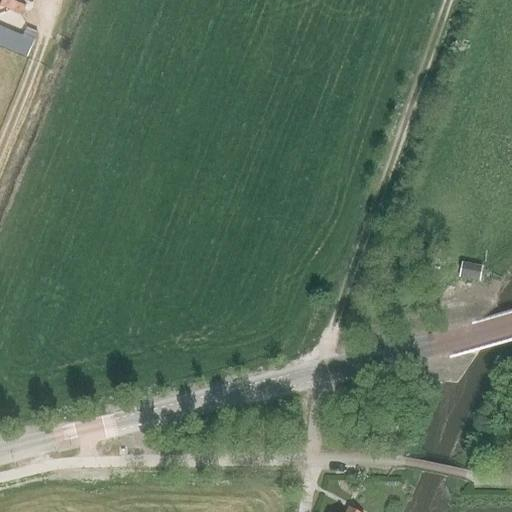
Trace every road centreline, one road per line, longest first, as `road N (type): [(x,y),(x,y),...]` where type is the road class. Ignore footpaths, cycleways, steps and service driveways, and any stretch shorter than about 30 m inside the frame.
road 1 (secondary): [(0,454),(511,325)]
road 2 (track): [(322,372),(447,0)]
road 3 (track): [(507,253),(488,285),(465,300),(331,332)]
